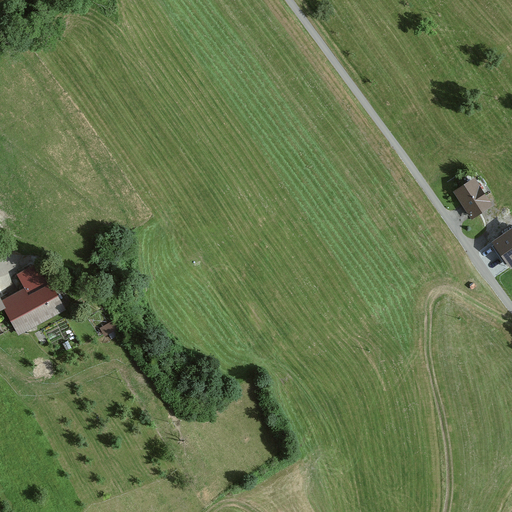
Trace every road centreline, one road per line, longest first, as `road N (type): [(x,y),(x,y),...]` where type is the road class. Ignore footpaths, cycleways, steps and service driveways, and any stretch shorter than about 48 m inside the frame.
road 1 (residential): [(291,0),(511,307)]
road 2 (track): [(444,511),(430,305),(443,291),(511,322)]
